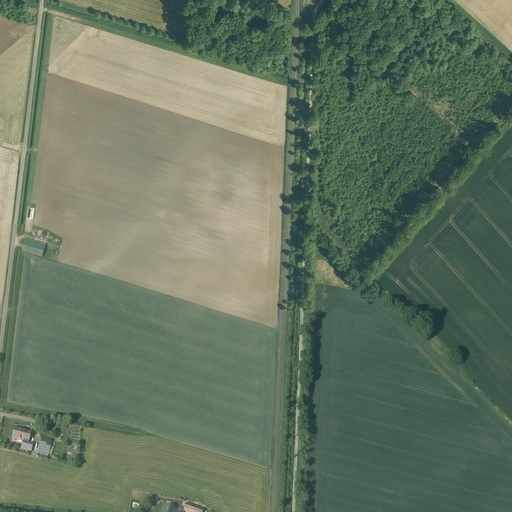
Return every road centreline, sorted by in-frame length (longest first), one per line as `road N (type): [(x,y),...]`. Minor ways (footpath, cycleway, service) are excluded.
road 1 (track): [(295,511),(314,22),(324,0)]
road 2 (unclassified): [(42,0),(0,359)]
